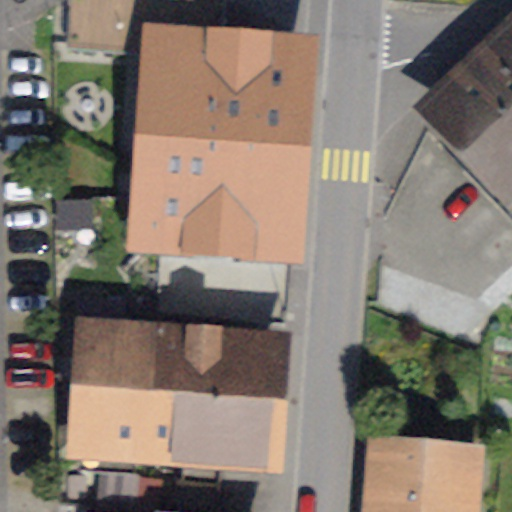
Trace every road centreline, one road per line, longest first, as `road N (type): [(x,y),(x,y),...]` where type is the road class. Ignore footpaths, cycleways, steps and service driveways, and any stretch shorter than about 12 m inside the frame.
road 1 (tertiary): [(360,71),(330,511)]
road 2 (residential): [(501,0),(452,41),(360,71)]
